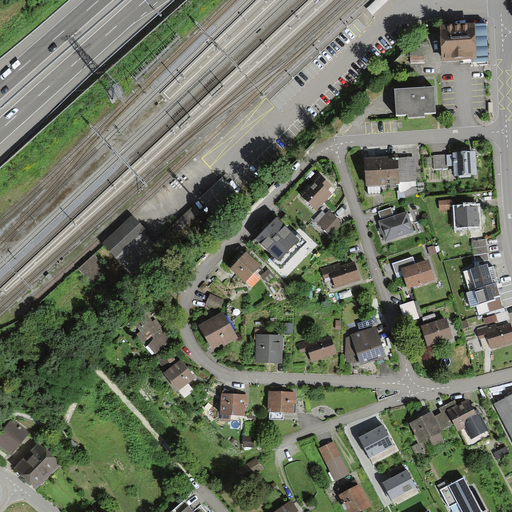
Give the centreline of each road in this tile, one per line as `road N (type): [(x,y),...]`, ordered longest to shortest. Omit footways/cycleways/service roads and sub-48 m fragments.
road 1 (residential): [(334,144),(190,286),(189,339),(214,368),(239,376),(405,383)]
road 2 (residential): [(158,223),(418,5),(501,11)]
road 3 (residential): [(405,383),(407,368),(334,144)]
road 4 (motorway): [(0,130),(145,0)]
road 5 (residential): [(507,132),(334,144)]
road 6 (track): [(193,480),(90,364)]
road 7 (residential): [(414,385),(409,396),(276,444)]
road 8 (motorway): [(99,0),(0,87)]
